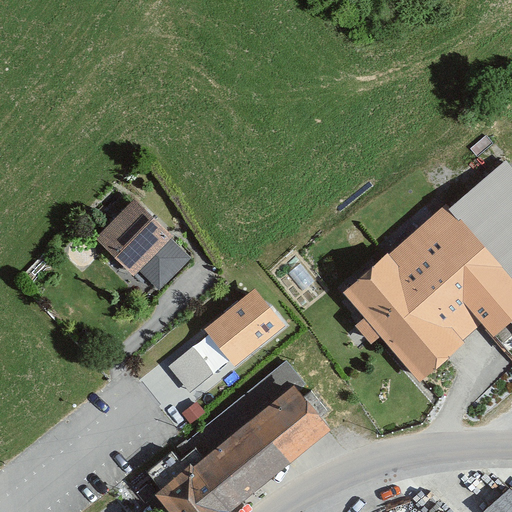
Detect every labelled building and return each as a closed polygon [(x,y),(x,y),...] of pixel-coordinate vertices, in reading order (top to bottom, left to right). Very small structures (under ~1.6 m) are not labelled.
[(90,224),(142,275),(177,239),(125,189),(90,224)] [(346,284),(416,366),(479,312),(489,324),(511,303),(511,292),(438,206),(346,284)] [(44,237),(64,254),(81,235),(61,218),(44,237)] [(262,282),(166,357),(193,392),(289,317),(262,282)] [(154,486),(175,511),(209,511),(325,421),(290,378),(154,486)] [(481,501),(491,511),(511,511),(511,493),(500,482),(481,501)] [(406,511),(391,494),(369,511),(406,511)]
